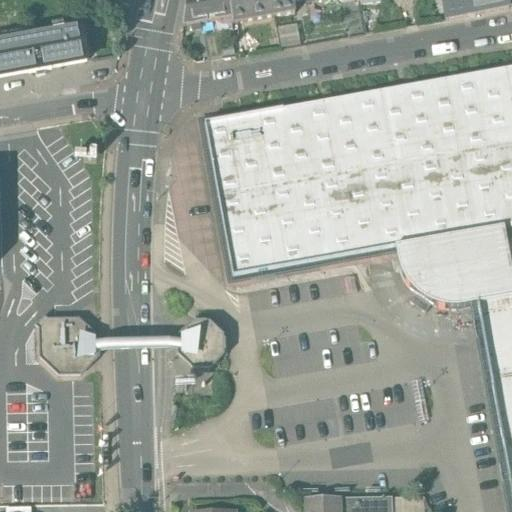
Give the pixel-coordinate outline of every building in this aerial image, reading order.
[(204,0),(187,3),(183,27),(226,20),(227,27),(233,26),(231,19),(233,19),(229,0),(204,0)] [(231,19),(233,26),(295,15),(291,0),(229,0),(233,19),(231,19)] [(506,0),(441,0),(445,21),(508,9),(506,0)] [(0,44),(0,78),(29,73),(30,75),(52,71),(52,69),(87,63),(81,30),(43,37),(42,35),(26,38),(26,40),(0,44)] [(229,122),(204,127),(232,279),(273,272),(394,250),(396,257),(398,268),(401,277),(405,286),(409,292),(414,296),(412,300),(413,304),(415,308),(417,310),(420,312),(423,312),(427,312),(430,310),(433,307),(436,309),(441,311),(450,312),(459,311),(478,308),(511,301),(511,70),(367,97),(229,122)] [(225,287),(396,257),(394,250),(273,272),(232,279),(204,127),(229,122),(228,115),(196,120),(225,287)] [(511,301),(478,308),(481,318),(511,491),(511,301)] [(82,379),(100,362),(100,355),(99,346),(99,340),(80,321),(47,322),(46,320),(36,330),(38,331),(38,361),(58,380),(82,379)] [(223,337),(209,324),(190,324),(178,336),(178,344),(178,353),(178,359),(192,371),(211,371),(224,357),(223,337)] [(293,337),(281,339),(287,371),(300,369),(293,337)] [(178,344),(99,346),(100,355),(178,353),(178,344)] [(391,511),(391,497),(305,499),(305,511),(391,511)]
